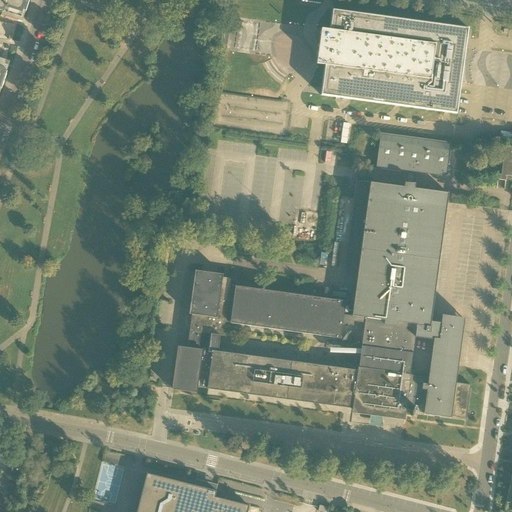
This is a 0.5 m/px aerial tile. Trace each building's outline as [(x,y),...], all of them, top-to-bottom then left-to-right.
[(6,61),(18,22),(21,12),(25,13),(29,0),(0,0),(0,89),(1,90),(6,73),(3,72),(6,61)] [(332,9),(330,30),(321,29),(317,64),(325,65),(321,96),(456,114),(467,39),(468,28),(332,9)] [(381,135),(376,166),(447,175),(450,151),(456,152),(457,145),(381,135)] [(501,154),(504,154),(501,175),(498,174),(497,180),(506,181),(506,176),(511,176),(511,146),(502,145),(501,154)] [(222,278),(223,275),(195,271),(189,314),(192,315),(187,348),(178,346),(172,388),(172,390),(197,393),(198,387),(207,389),(352,409),(351,413),(405,420),(406,409),(413,410),(412,416),(415,417),(416,411),(418,411),(418,412),(419,413),(419,411),(424,412),(424,414),(423,414),(451,418),(451,417),(450,417),(451,415),(465,417),(465,419),(466,419),(466,417),(471,386),(455,384),(464,318),(442,315),(441,323),(429,321),(446,194),(448,194),(448,193),(414,189),(414,184),(405,183),(404,187),(371,183),(356,181),(344,272),(358,274),(352,315),(344,314),(346,301),(230,286),(231,279),(222,278)] [(0,463),(12,470),(17,458),(1,450),(0,451),(0,463)] [(216,491),(194,485),(147,473),(138,507),(136,511),(247,511),(249,506),(215,497),(216,491)] [(8,485),(5,491),(12,494),(14,488),(8,485)]
